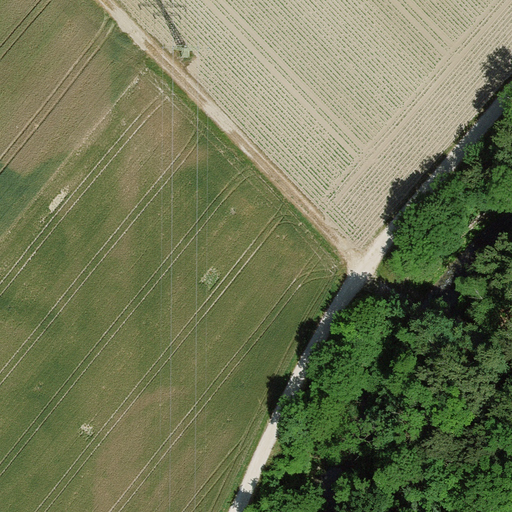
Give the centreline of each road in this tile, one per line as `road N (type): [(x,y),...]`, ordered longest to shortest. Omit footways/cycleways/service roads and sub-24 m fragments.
road 1 (track): [(511,87),(316,331),(229,511)]
road 2 (track): [(363,270),(102,0)]
